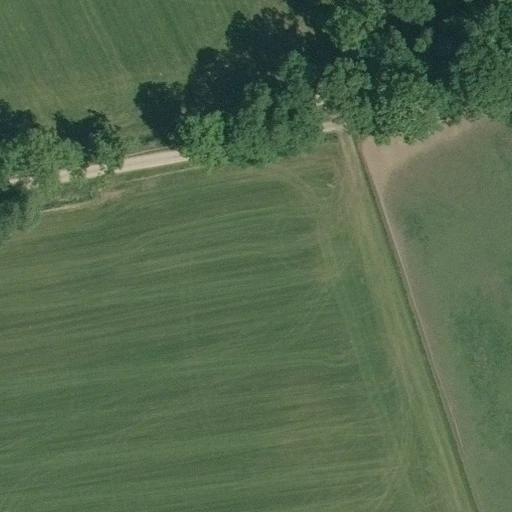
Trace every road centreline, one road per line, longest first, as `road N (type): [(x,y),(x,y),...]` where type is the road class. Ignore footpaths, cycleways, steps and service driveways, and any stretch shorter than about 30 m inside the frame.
road 1 (track): [(0,187),(295,133)]
road 2 (track): [(295,133),(511,91)]
road 3 (track): [(295,133),(391,0)]
